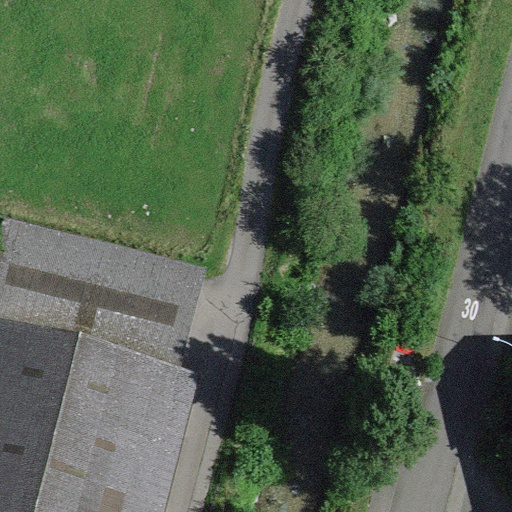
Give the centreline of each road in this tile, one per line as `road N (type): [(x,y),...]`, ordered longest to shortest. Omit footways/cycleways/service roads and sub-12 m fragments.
road 1 (track): [(307,0),(278,105),(262,224),(189,511)]
road 2 (residential): [(430,511),(511,169)]
